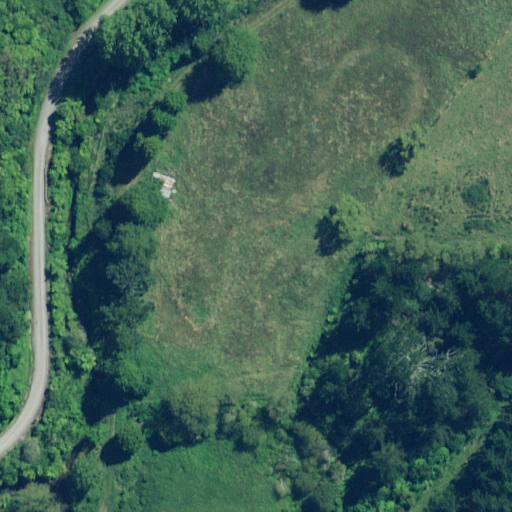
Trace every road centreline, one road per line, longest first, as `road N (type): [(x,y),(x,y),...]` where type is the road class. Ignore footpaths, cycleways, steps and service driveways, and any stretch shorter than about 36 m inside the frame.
road 1 (unclassified): [(0,451),(14,439),(31,370),(49,100),(69,59),(123,0)]
road 2 (track): [(511,393),(409,511)]
